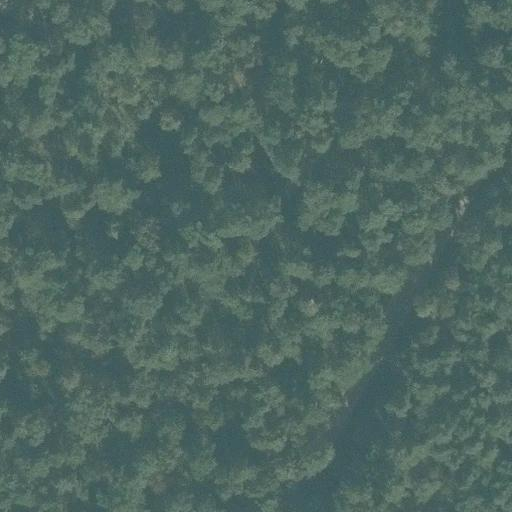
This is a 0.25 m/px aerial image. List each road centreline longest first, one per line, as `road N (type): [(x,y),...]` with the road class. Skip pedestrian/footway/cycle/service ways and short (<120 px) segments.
road 1 (track): [(374,0),(305,163),(204,322),(120,511)]
road 2 (unclassified): [(284,511),(511,103)]
